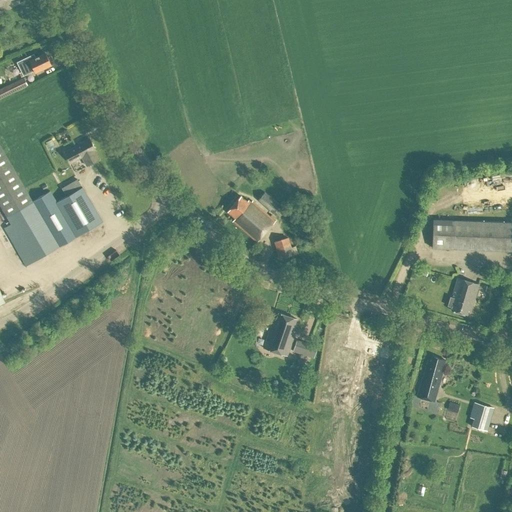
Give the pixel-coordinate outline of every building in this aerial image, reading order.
[(49,62),(51,61),(50,58),(48,59),(45,54),(29,61),(27,57),(17,61),(23,75),(34,71),(35,71),(50,64),(49,62)] [(23,77),(0,88),(0,98),(27,85),(23,77)] [(52,139),(46,142),(48,148),(55,144),(52,139)] [(82,158),(86,166),(99,159),(95,151),(96,151),(89,139),(65,152),(72,164),(82,158)] [(61,188),(66,196),(56,202),(50,191),(37,199),(32,201),(26,190),(0,145),(0,205),(11,224),(4,228),(26,266),(76,237),(102,221),(83,188),(82,188),(77,179),(61,188)] [(264,192),(258,200),(272,213),(279,205),(264,192)] [(257,241),(275,220),(253,201),(251,202),(248,199),(247,201),(240,195),(227,212),(234,218),(232,220),(257,241)] [(511,248),(511,220),(433,218),(432,246),(511,248)] [(274,242),(279,259),(293,255),(287,237),(274,242)] [(487,286),(480,284),(479,284),(479,283),(458,276),(451,297),(450,297),(447,305),(451,307),(450,310),(466,315),(467,309),(471,310),(477,289),(485,291),(487,286)] [(297,319),(279,313),(277,318),(271,316),(270,317),(265,316),(263,322),(268,324),(268,322),(272,324),(263,348),(287,356),(295,332),(293,331),(297,319)] [(298,337),(294,348),(306,352),(310,341),(298,337)] [(310,343),(306,355),(313,358),(317,346),(310,343)] [(445,360),(433,356),(431,360),(427,359),(424,370),(427,371),(425,376),(423,376),(417,396),(434,401),(442,373),(441,373),(445,360)] [(449,402),(447,410),(457,413),(459,405),(449,402)] [(471,426),(480,429),(487,431),(493,407),(474,402),(469,417),(473,419),(471,426)]
